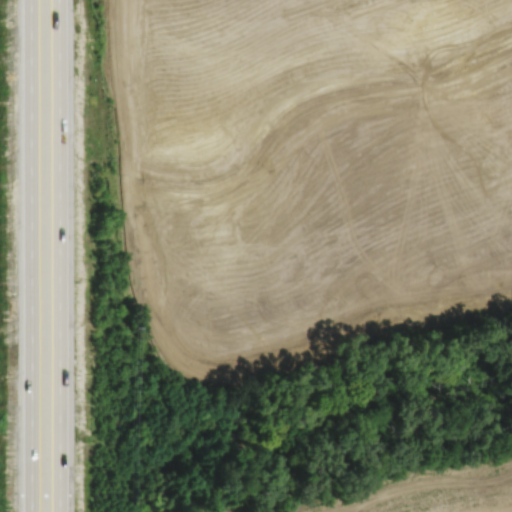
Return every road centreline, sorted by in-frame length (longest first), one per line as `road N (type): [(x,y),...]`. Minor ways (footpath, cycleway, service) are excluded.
road 1 (trunk): [(30,0),(31,511)]
road 2 (trunk): [(59,511),(58,0)]
